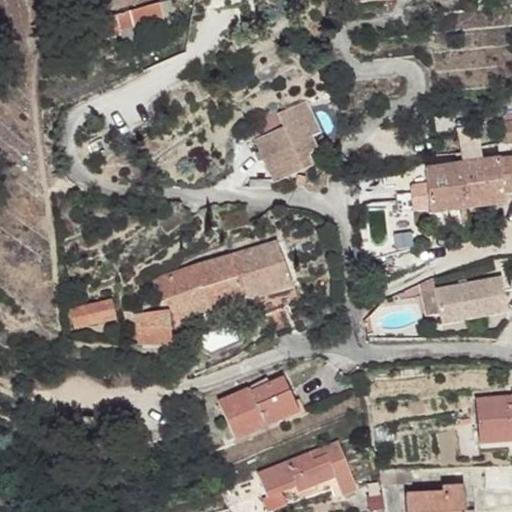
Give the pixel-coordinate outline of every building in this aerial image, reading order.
[(169,0),(164,0),(136,9),(141,24),(174,16),(169,0)] [(136,9),(122,12),(124,20),(127,30),(141,24),(136,9)] [(122,12),(108,15),(112,22),(124,20),(122,12)] [(124,20),(112,22),(114,32),(127,30),(124,20)] [(284,127),(256,140),(275,181),(314,167),(312,158),(318,148),(315,135),(324,133),(315,115),(308,101),(278,114),(284,127)] [(484,128),(454,132),(455,150),(485,146),(484,128)] [(511,157),(465,164),(468,209),(506,204),(506,192),(511,190),(511,157)] [(465,164),(428,169),(429,184),(422,186),(417,187),(415,190),(414,192),(405,193),(406,207),(411,212),(416,212),(431,209),(433,213),(468,209),(465,164)] [(181,203),(150,224),(160,236),(191,214),(181,203)] [(282,240),(235,253),(250,297),(300,285),(282,240)] [(235,253),(157,280),(164,298),(176,295),(184,318),(250,297),(235,253)] [(501,280),(436,288),(440,314),(440,321),(505,313),(501,280)] [(436,288),(421,289),(425,317),(440,314),(436,288)] [(117,299),(74,309),(79,326),(121,318),(117,299)] [(141,312),(144,342),(177,346),(173,327),(180,325),(177,311),(174,311),(173,308),(141,312)] [(286,310),(271,315),(282,340),(297,333),(286,310)] [(255,387),(223,399),(238,437),(302,410),(286,377),(257,390),(255,387)] [(511,394),(471,399),(476,443),(511,438),(511,394)] [(312,457),(261,480),(270,501),(300,487),(303,494),(338,479),(336,471),(330,456),(316,463),(312,457)] [(350,465),(336,471),(338,479),(345,497),(361,490),(350,465)] [(440,492),(405,495),(406,511),(464,511),(464,510),(462,483),(440,486),(440,492)]
